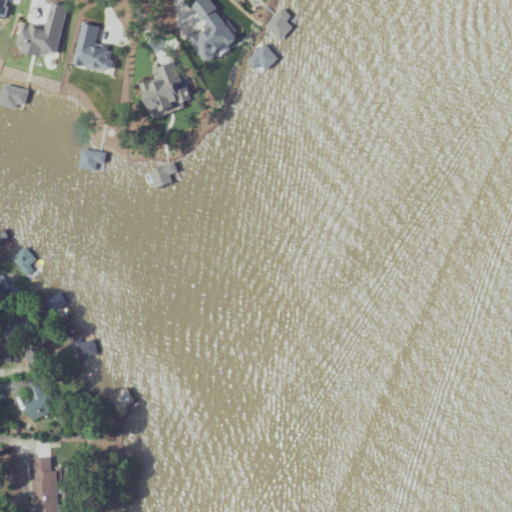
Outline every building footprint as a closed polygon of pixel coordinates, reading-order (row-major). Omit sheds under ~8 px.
[(0,0),(0,18),(4,19),(8,1),(0,0)] [(68,5),(52,2),(47,28),(24,23),(19,46),(31,48),(30,53),(41,55),(42,47),(52,49),(54,39),(61,40),(68,5)] [(288,21),(293,15),(282,7),(266,28),(283,41),(294,26),(288,21)] [(101,26),(83,23),(75,64),(112,71),(116,49),(98,45),(101,26)] [(280,58),(266,42),(247,60),(255,69),(261,64),(267,70),(280,58)] [(152,114),(188,105),(182,82),(177,62),(159,67),(162,78),(144,82),(152,114)] [(97,172),(99,162),(105,163),(107,153),(83,148),(80,168),(97,172)] [(172,175),(179,173),(176,163),(153,169),(158,188),(174,183),(172,175)] [(47,363),(44,343),(24,346),(27,366),(47,363)] [(43,392),(40,384),(31,388),(34,398),(26,401),(31,417),(56,408),(50,390),(43,392)] [(62,511),(59,468),(53,469),(52,456),(34,458),(39,511),(62,511)]
